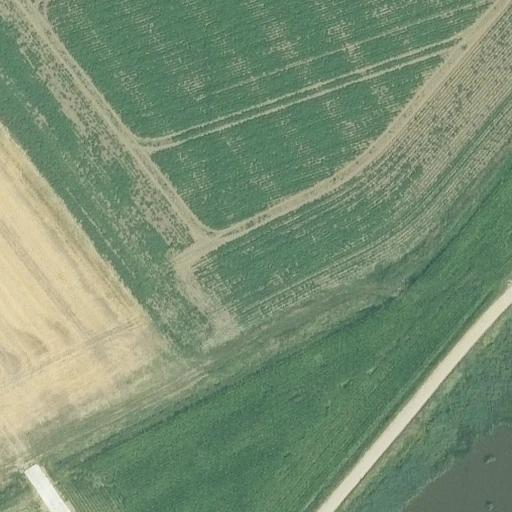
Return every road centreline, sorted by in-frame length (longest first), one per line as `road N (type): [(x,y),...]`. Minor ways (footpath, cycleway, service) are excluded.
road 1 (track): [(0,475),(359,293),(511,280)]
road 2 (track): [(329,511),(511,296)]
